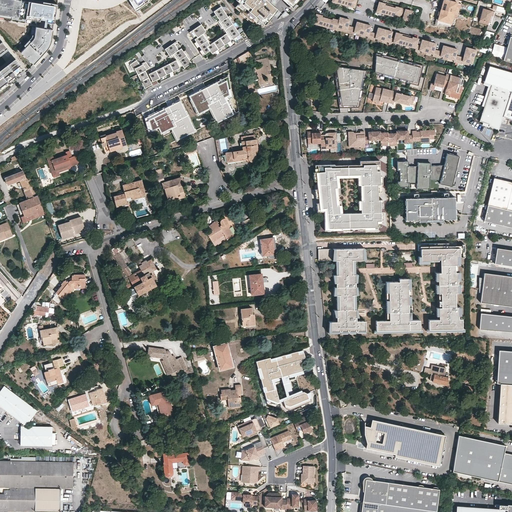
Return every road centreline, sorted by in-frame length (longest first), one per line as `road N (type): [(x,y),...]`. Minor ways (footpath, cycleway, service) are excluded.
road 1 (residential): [(0,160),(128,108),(286,28)]
road 2 (residential): [(331,445),(299,193)]
road 3 (unknown): [(315,334),(464,334)]
road 4 (residential): [(435,108),(417,115),(291,115)]
road 5 (residential): [(124,372),(88,243)]
road 6 (residential): [(0,109),(58,48),(68,0)]
